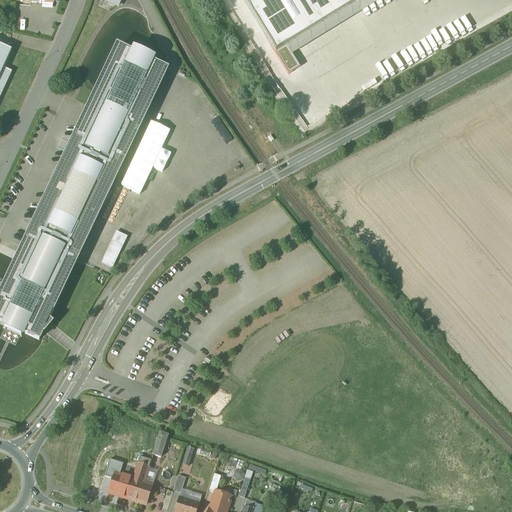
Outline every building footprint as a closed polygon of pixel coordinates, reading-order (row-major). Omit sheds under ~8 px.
[(0,45),(0,99),(12,73),(4,69),(12,51),(0,45)] [(120,48),(7,287),(5,286),(2,290),(0,292),(0,295),(2,297),(0,302),(0,321),(7,325),(5,328),(21,335),(23,332),(44,342),(48,333),(49,334),(52,330),(57,325),(53,322),(171,72),(120,48)] [(116,234),(101,266),(112,271),(127,240),(116,234)] [(161,434),(153,456),(161,458),(168,436),(161,434)] [(189,448),(183,466),(188,467),(194,450),(189,448)] [(126,456),(119,454),(114,469),(122,471),(126,456)] [(152,459),(141,455),(135,474),(146,477),(152,459)] [(133,480),(120,476),(113,496),(127,500),(135,474),(133,480)] [(146,477),(135,474),(127,500),(146,506),(152,486),(144,483),(146,477)] [(214,475),(209,492),(216,494),(222,477),(214,475)] [(186,479),(179,477),(174,492),(181,494),(186,479)] [(234,491),(227,489),(225,496),(232,498),(234,491)] [(219,494),(216,501),(213,500),(209,511),(227,511),(232,498),(225,496),(219,494)] [(197,511),(199,505),(179,499),(174,511),(197,511)] [(245,507),(243,511),(258,511),(259,508),(255,507),(256,505),(248,502),(246,508),(245,507)]
